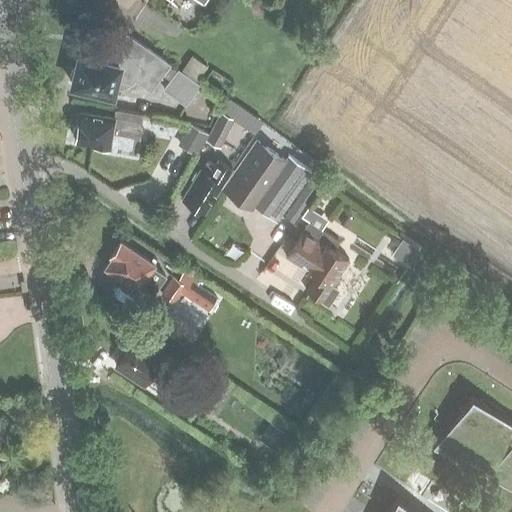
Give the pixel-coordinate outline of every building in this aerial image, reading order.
[(112,93),(115,78),(132,82),(135,77),(150,88),(168,63),(126,34),(123,39),(108,36),(107,39),(86,34),(82,36),(75,67),(71,69),(69,77),(72,79),(71,83),(112,93)] [(193,58),(183,72),(198,83),(209,69),(193,58)] [(202,87),(178,71),(165,91),(188,107),(202,87)] [(242,108),(228,98),(221,109),(234,118),(242,108)] [(244,104),(238,114),(259,127),(265,117),(244,104)] [(142,114),(115,109),(113,117),(79,111),(77,124),(73,126),(72,132),(75,135),(74,139),(110,145),(112,133),(139,137),(142,114)] [(236,121),(221,114),(208,141),(223,148),(236,121)] [(209,136),(190,126),(179,147),(199,156),(209,136)] [(285,160),(257,141),(224,189),(252,208),(254,205),(276,221),(311,170),(288,155),(285,160)] [(204,212),(232,167),(218,159),(214,165),(206,160),(201,169),(200,169),(182,198),(204,212)] [(324,180),(314,173),(284,217),(293,223),(324,180)] [(339,241),(323,231),(330,221),(309,207),(303,217),(308,221),(285,256),(300,266),(303,261),(310,266),(307,271),(316,276),(306,291),(328,305),(338,290),(331,286),(349,259),(333,249),(339,241)] [(154,264),(120,241),(110,256),(111,257),(104,267),(137,289),(139,286),(151,295),(165,276),(152,267),(154,264)] [(199,286),(189,300),(210,314),(219,300),(199,286)] [(163,356),(133,336),(115,365),(145,384),(153,371),(167,380),(177,365),(163,356)] [(511,511),(511,422),(471,395),(442,440),(511,486),(511,511),(404,511),(397,507),(393,511),(511,511)] [(289,435),(271,425),(261,442),(279,453),(289,435)]
